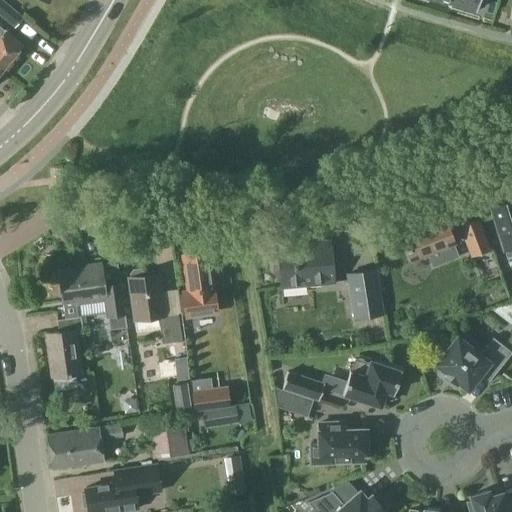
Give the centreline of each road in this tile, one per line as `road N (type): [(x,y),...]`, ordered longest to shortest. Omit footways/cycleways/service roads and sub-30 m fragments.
road 1 (residential): [(0,245),(59,216),(352,200),(511,139)]
road 2 (residential): [(35,511),(19,378),(0,304)]
road 3 (tertiary): [(0,149),(83,58),(116,0)]
